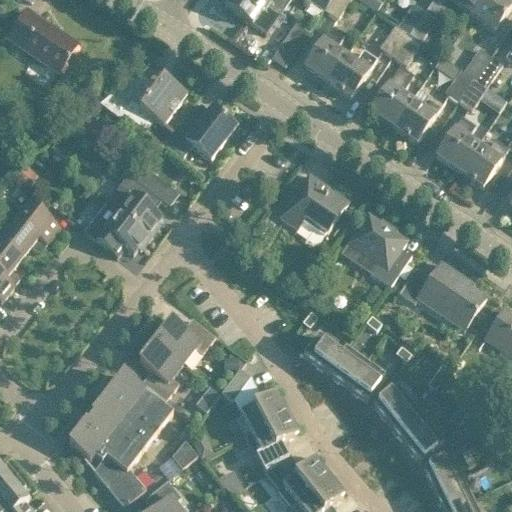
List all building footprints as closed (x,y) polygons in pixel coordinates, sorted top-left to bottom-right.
[(261,15),(267,5),(259,0),(228,0),(230,1),(224,9),(263,36),(272,22),(261,15)] [(259,0),(267,5),(282,15),(292,0),(302,0),(324,15),(333,2),(330,0),(259,0)] [(337,25),(353,1),(351,0),(334,0),(333,2),(324,15),(323,16),(337,25)] [(450,0),(448,4),(471,20),(484,0),(450,0)] [(494,36),(500,28),(511,11),(494,0),(484,0),(471,20),(494,36)] [(397,32),(408,40),(410,41),(425,17),(413,9),(397,32)] [(58,78),(66,66),(77,49),(26,15),(15,31),(7,43),(58,78)] [(425,17),(410,41),(420,48),(436,25),(425,17)] [(310,35),(298,26),(282,49),(295,57),(310,35)] [(408,40),(397,32),(395,30),(379,53),(392,63),(408,40)] [(327,88),(346,61),(335,54),(342,44),(329,35),(318,51),(304,72),(327,88)] [(272,40),(266,49),(274,55),(280,46),(272,40)] [(408,40),(392,63),(406,71),(421,49),(420,48),(410,41),(408,40)] [(463,77),(474,85),(475,86),(492,62),(480,53),(463,77)] [(346,61),(327,88),(339,95),(338,97),(341,99),(342,98),(351,104),(362,87),(376,66),(363,57),(356,68),(346,61)] [(492,62),(475,86),(486,93),(503,70),(492,62)] [(451,69),(445,79),(454,86),(461,76),(451,69)] [(370,117),(394,133),(411,106),(401,99),(408,88),(414,80),(400,71),(370,117)] [(138,76),(122,89),(110,100),(126,113),(131,107),(139,113),(163,131),(187,99),(163,81),(155,92),(146,85),(148,84),(138,76)] [(474,85),(463,77),(461,76),(454,86),(444,99),(458,109),(474,85)] [(474,85),(458,109),(471,118),(488,94),(486,93),(475,86),(474,85)] [(411,106),(394,133),(404,140),(403,141),(407,144),(408,143),(416,148),(428,132),(442,110),(428,101),(421,112),(411,106)] [(185,121),(164,147),(184,162),(192,151),(210,165),(235,133),(224,124),(225,123),(210,112),(197,130),(185,121)] [(467,144),(475,132),(461,123),(436,161),(460,177),(477,151),(467,144)] [(67,133),(52,151),(64,161),(79,142),(67,133)] [(494,176),(508,155),(505,153),(495,146),(488,158),(477,151),(460,177),(471,184),(470,186),(473,188),(474,187),(482,193),(494,176)] [(129,164),(121,173),(134,183),(141,174),(129,164)] [(25,172),(17,183),(28,191),(36,181),(25,172)] [(145,173),(136,185),(153,199),(163,187),(145,173)] [(327,238),(336,224),(348,208),(327,193),(325,197),(318,192),(321,187),(309,179),(280,222),(297,233),(297,234),(304,223),(327,238)] [(105,209),(118,218),(150,243),(160,230),(157,229),(162,222),(154,215),(161,206),(145,194),(127,180),(113,198),(105,209)] [(16,225),(47,249),(60,233),(44,221),(42,219),(49,210),(36,199),(16,225)] [(141,255),(150,243),(118,218),(105,209),(97,219),(96,221),(83,237),(117,263),(124,253),(133,260),(138,253),(141,255)] [(390,292),(400,278),(412,261),(402,254),(407,246),(368,219),(356,235),(348,248),(376,268),(370,278),(390,292)] [(31,252),(36,256),(37,257),(41,256),(43,255),(47,249),(16,225),(0,244),(0,245),(22,263),(31,252)] [(0,279),(14,291),(19,285),(19,284),(20,284),(20,281),(19,280),(19,279),(18,279),(14,275),(22,263),(0,245),(0,279)] [(254,261),(247,273),(261,282),(268,271),(254,261)] [(418,305),(464,336),(486,302),(462,286),(464,283),(441,268),(430,284),(416,274),(404,291),(399,299),(414,310),(418,305)] [(0,305),(1,307),(14,291),(0,279),(0,305)] [(511,362),(511,320),(505,315),(494,332),(485,344),(511,362)] [(309,333),(317,323),(310,317),(302,327),(309,333)] [(376,336),(381,329),(371,321),(366,328),(376,336)] [(150,344),(183,369),(194,353),(202,360),(215,343),(216,342),(192,324),(182,336),(170,327),(161,339),(158,336),(157,335),(150,344)] [(324,376),(339,355),(317,340),(302,360),(324,376)] [(142,388),(166,407),(179,390),(171,384),(183,369),(150,344),(144,352),(145,353),(148,355),(139,367),(151,377),(142,388)] [(406,366),(411,360),(401,351),(395,358),(406,366)] [(345,391),(363,366),(344,353),(341,357),(339,355),(324,376),(345,391)] [(238,362),(226,363),(227,375),(239,374),(238,362)] [(385,382),(363,366),(345,391),(367,407),(385,382)] [(442,386),(449,376),(442,371),(434,381),(442,386)] [(250,383),(239,375),(221,399),(232,407),(250,383)] [(122,511),(125,511),(146,495),(129,475),(172,419),(122,380),(118,385),(115,383),(108,392),(111,395),(103,405),(100,402),(93,411),(96,414),(91,419),(92,420),(86,429),(84,429),(80,434),(77,432),(70,441),(73,443),(68,449),(90,465),(94,461),(101,467),(94,477),(122,511)] [(434,397),(442,386),(434,381),(427,392),(434,397)] [(397,391),(373,410),(389,430),(412,411),(397,391)] [(206,417),(220,400),(209,392),(196,409),(206,417)] [(286,419),(275,398),(239,417),(250,438),(286,419)] [(427,429),(412,411),(389,430),(404,449),(427,429)] [(265,479),(290,462),(283,447),(297,440),(286,419),(250,438),(261,457),(255,460),(265,479)] [(465,421),(461,429),(471,436),(476,428),(465,421)] [(443,449),(427,429),(404,449),(419,468),(443,449)] [(490,447),(494,440),(483,433),(479,440),(490,447)] [(182,474),(198,461),(185,446),(171,461),(182,474)] [(450,461),(422,474),(433,496),(461,483),(450,461)] [(283,491),(296,508),(328,482),(313,464),(300,474),(290,462),(265,479),(278,495),(283,491)] [(0,468),(0,496),(3,494),(16,483),(7,472),(5,475),(0,468)] [(233,478),(220,485),(233,500),(242,494),(233,478)] [(343,501),(328,482),(296,508),(299,511),(330,511),(343,501)] [(0,511),(18,511),(29,504),(22,496),(25,494),(16,483),(3,494),(0,496),(0,511)] [(456,511),(471,505),(461,483),(433,496),(440,511),(456,511)] [(176,511),(174,509),(181,503),(167,486),(144,505),(149,511),(176,511)]
